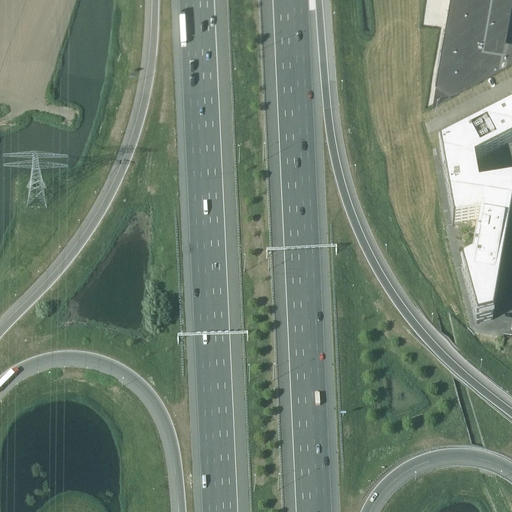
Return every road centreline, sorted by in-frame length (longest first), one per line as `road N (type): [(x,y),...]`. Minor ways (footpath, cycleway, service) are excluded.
road 1 (motorway): [(314,511),(290,0)]
road 2 (motorway): [(197,0),(218,511)]
road 3 (motorway): [(511,412),(412,320),(367,246),(334,158),(317,0)]
road 4 (motorway): [(155,0),(144,102),(114,187),(74,252),(0,332)]
road 5 (motorway): [(0,383),(44,357),(84,356),(122,369),(166,420),(181,511)]
road 6 (motorway): [(365,511),(395,474),(433,454),(475,453),(511,467)]
